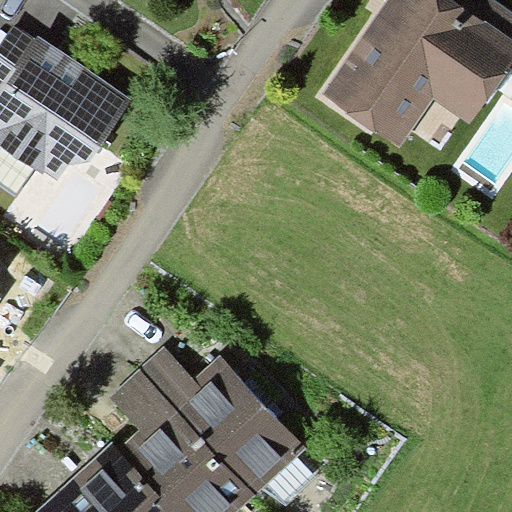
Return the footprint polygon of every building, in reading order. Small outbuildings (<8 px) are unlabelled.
[(511,63),(511,29),(461,0),(359,0),(310,83),(451,166),(511,63)] [(142,102),(42,40),(0,106),(0,133),(88,188),(142,102)] [(265,497),(320,450),(234,347),(178,393),(265,497)] [(246,511),(265,497),(178,393),(120,441),(183,511),(246,511)] [(183,511),(120,441),(36,511),(183,511)]
